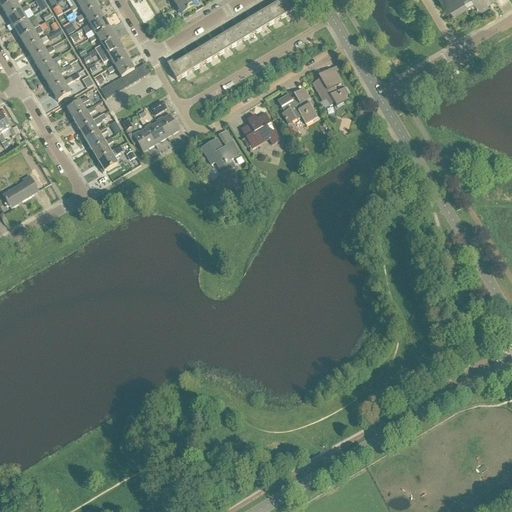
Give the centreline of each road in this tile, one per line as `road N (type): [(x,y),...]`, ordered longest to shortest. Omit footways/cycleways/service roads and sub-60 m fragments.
road 1 (unclassified): [(261,511),(511,361)]
road 2 (tertiary): [(511,320),(379,98)]
road 3 (residential): [(0,243),(69,201),(71,192),(18,87)]
road 4 (residential): [(180,109),(205,132),(348,47)]
road 5 (residential): [(332,19),(180,109)]
